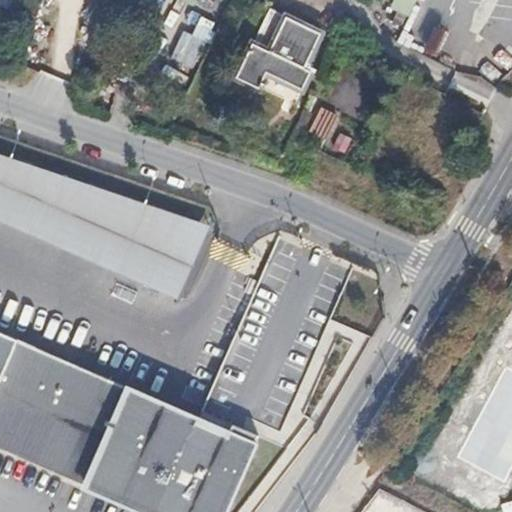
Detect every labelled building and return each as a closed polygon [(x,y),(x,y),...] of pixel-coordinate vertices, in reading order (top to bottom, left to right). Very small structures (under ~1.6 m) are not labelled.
[(188,0),(213,12),(218,0),(188,0)] [(270,10),(264,23),(247,61),(266,70),(304,89),(312,72),(303,68),(318,34),(270,10)] [(201,36),(183,31),(175,61),(200,68),(214,21),(206,19),(201,36)] [(451,90),(487,107),(495,89),(460,73),(451,90)] [(393,94),(382,117),(384,118),(423,136),(434,114),(420,107),(393,94)] [(312,134),(329,140),(339,112),(322,106),(312,134)] [(423,136),(384,118),(378,130),(397,139),(396,143),(415,152),(423,136)] [(195,217),(0,128),(0,212),(163,286),(195,217)] [(423,177),(455,196),(475,163),(460,154),(457,152),(451,163),(437,154),(423,177)] [(203,419),(0,327),(0,445),(147,511),(226,511),(261,436),(236,425),(231,437),(201,424),(203,419)]
